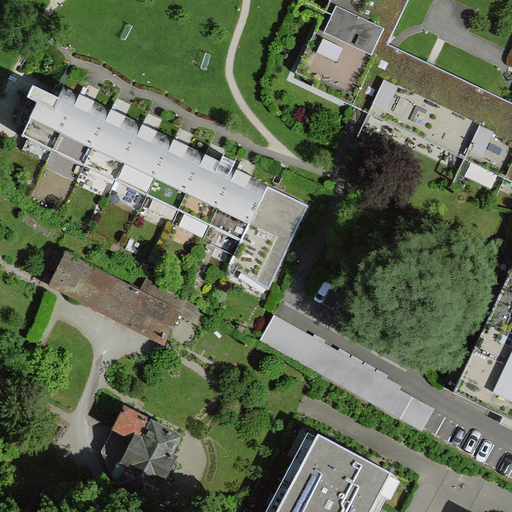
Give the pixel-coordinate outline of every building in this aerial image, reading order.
[(511,423),(511,0),(333,0),(317,34),(379,63),(356,107),(362,110),(511,182),(511,283),(460,395),(511,423)] [(42,109),(25,137),(245,243),(231,269),(271,290),(308,209),(65,88),(59,101),(38,90),(30,104),(42,109)] [(66,255),(50,287),(163,345),(180,313),(66,255)] [(275,315),(261,341),(389,413),(401,391),(403,388),(275,315)] [(401,391),(389,413),(424,432),(436,410),(401,391)] [(134,466),(125,483),(152,498),(162,480),(167,483),(181,456),(175,454),(185,436),(128,406),(117,428),(139,440),(127,462),(134,466)] [(317,430),(272,511),(373,511),(395,471),(317,430)]
